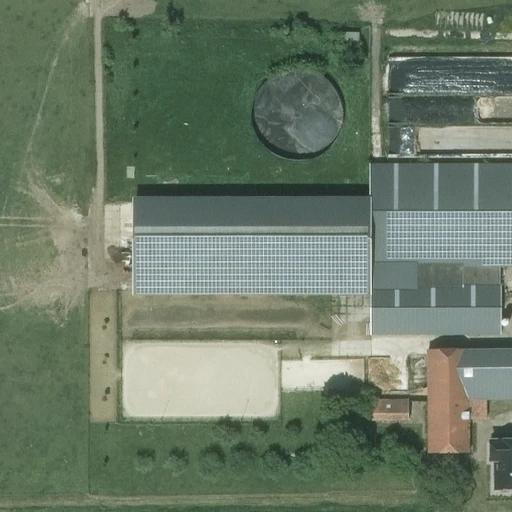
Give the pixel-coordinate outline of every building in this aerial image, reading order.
[(320,152),(340,88),(305,77),(298,99),(286,95),(285,99),(265,93),(253,131),(320,152)] [(499,266),(511,265),(511,165),(370,165),(370,203),(134,204),(134,288),(134,291),(371,291),(371,335),(499,335),(499,266)] [(427,351),(428,454),(468,454),(468,419),(485,419),(485,400),(511,399),(511,350),(467,351),(467,350),(427,351)] [(408,400),(368,401),(368,421),(408,420),(408,400)] [(511,441),(490,441),(490,461),(496,461),(497,489),(510,489),(511,490),(511,441)]
